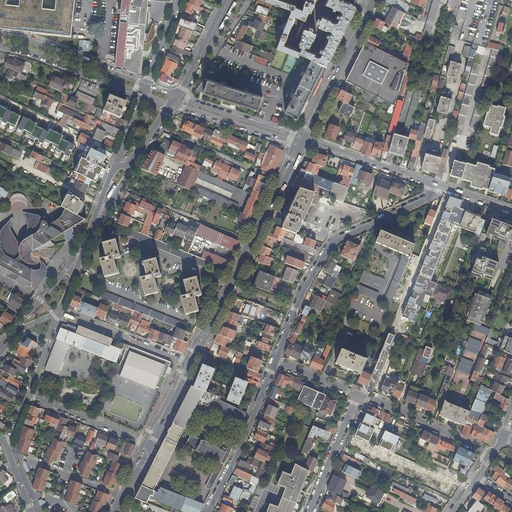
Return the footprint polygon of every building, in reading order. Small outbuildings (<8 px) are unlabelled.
[(0,0),(0,27),(71,36),(74,0),(0,0)] [(121,0),(121,9),(119,8),(118,13),(121,13),(115,65),(123,66),(123,68),(141,75),(144,40),(146,40),(144,44),(147,43),(149,42),(151,41),(153,39),(154,38),(155,35),(155,32),(155,30),(155,27),(154,25),(153,23),(149,33),(145,33),(148,0),(151,0),(171,2),(171,0),(121,0)] [(263,0),(257,0),(256,4),(258,5),(269,9),(272,3),(263,0)] [(298,57),(300,54),(308,57),(312,59),(324,65),(326,67),(355,10),(352,4),(342,0),(327,0),(326,5),(333,7),(333,8),(339,10),(341,11),(342,13),(341,15),(340,15),(338,21),(337,22),(335,22),(331,21),(331,20),(323,17),(322,17),(321,20),(320,20),(319,23),(318,26),(319,27),(326,30),(328,30),(331,31),(332,33),(331,34),(330,34),(328,40),(324,48),(321,54),(320,56),(318,57),(315,56),(315,54),(315,53),(309,51),(308,51),(307,50),(305,49),(306,46),(308,48),(309,47),(312,41),(313,41),(316,35),(316,33),(312,32),(312,31),(309,29),(309,30),(305,29),(304,29),(301,36),(302,37),(300,43),(300,44),(303,45),(300,51),(297,50),(297,49),(287,45),(286,46),(284,45),(286,42),(285,41),(285,40),(286,41),(288,36),(287,36),(288,33),(289,33),(295,19),(294,19),(295,16),(300,18),(300,20),(303,21),(300,29),(296,38),(298,38),(301,30),(305,20),(309,21),(312,16),(308,14),(309,12),(311,12),(315,0),(263,0),(272,3),(292,10),(289,16),(286,23),(286,24),(284,29),(284,30),(281,38),(279,42),(277,48),(298,57)] [(404,12),(408,4),(399,0),(386,0),(385,2),(393,6),(404,12)] [(429,37),(440,0),(432,0),(430,7),(422,35),(429,37)] [(461,0),(448,0),(447,5),(454,7),(453,14),(456,15),(459,4),(460,5),(461,0)] [(194,9),(195,5),(189,3),(188,2),(187,6),(188,6),(185,14),(190,16),(191,14),(192,15),(194,11),(192,10),(193,8),(194,9)] [(267,16),(269,9),(258,5),(255,12),(260,14),(267,16)] [(393,6),(385,22),(390,25),(399,29),(407,13),(404,12),(393,6)] [(467,12),(459,10),(456,18),(465,20),(467,12)] [(267,24),(269,17),(267,16),(260,14),(257,20),(267,24)] [(282,14),(279,21),(286,23),(289,16),(282,14)] [(189,26),(191,21),(182,18),(181,23),(189,26)] [(377,18),(373,26),(386,33),(390,25),(385,22),(377,18)] [(265,32),(268,24),(267,24),(257,20),(254,19),(251,26),(258,29),(265,32)] [(503,34),(506,25),(499,23),(497,32),(503,34)] [(236,34),(234,39),(241,41),(245,33),(248,27),(243,25),(238,35),(237,35),(236,34)] [(187,41),(191,30),(183,27),(178,38),(186,41),(187,41)] [(266,34),(267,32),(265,32),(258,29),(255,37),(263,40),(265,33),(266,34)] [(422,35),(416,34),(415,37),(414,43),(419,44),(422,35)] [(380,41),(369,35),(365,42),(377,48),(380,41)] [(183,49),(186,41),(178,38),(177,37),(174,45),(183,49)] [(234,39),(231,37),(230,41),(236,44),(235,47),(249,53),(252,46),(241,41),(234,39)] [(405,73),(407,63),(389,54),(379,49),(377,48),(365,42),(361,51),(405,73)] [(407,43),(406,47),(402,56),(391,50),(389,54),(407,63),(413,46),(407,43)] [(461,83),(465,85),(467,85),(476,54),(475,54),(476,50),(478,50),(479,46),(472,44),(471,47),(471,49),(469,56),(468,58),(461,83)] [(183,49),(174,45),(171,51),(179,55),(180,53),(189,56),(190,56),(192,52),(184,49),(183,49)] [(462,56),(468,58),(469,56),(471,49),(471,47),(465,45),(462,56)] [(455,48),(449,46),(445,60),(450,61),(447,75),(457,78),(461,64),(451,61),(455,48)] [(478,121),(494,69),(494,68),(499,52),(492,50),(470,128),(476,130),(478,121)] [(395,105),(405,73),(361,51),(354,65),(346,80),(395,105)] [(267,52),(264,59),(271,61),(274,55),(267,52)] [(180,58),(167,53),(165,58),(166,58),(178,63),(180,58)] [(477,53),(458,117),(454,133),(461,135),(463,128),(462,128),(483,54),(477,53)] [(166,58),(160,72),(170,76),(173,68),(175,69),(178,63),(166,58)] [(297,118),(324,65),(312,59),(304,73),(303,76),(294,94),(292,98),(285,112),(288,114),(286,117),(291,120),(293,116),(294,116),(293,118),(296,119),(296,118),(297,118)] [(14,62),(8,60),(4,66),(20,74),(25,65),(15,60),(14,62)] [(409,77),(410,77),(414,64),(412,63),(411,66),(408,65),(405,75),(399,95),(403,96),(409,77)] [(324,65),(297,118),(300,119),(326,67),(324,65)] [(14,83),(15,81),(13,80),(14,77),(16,78),(17,77),(24,80),(26,76),(18,73),(18,74),(14,72),(13,72),(9,70),(5,79),(14,83)] [(168,79),(176,82),(177,82),(178,80),(170,76),(160,72),(158,77),(160,79),(160,80),(166,83),(168,79)] [(508,74),(502,98),(504,98),(507,88),(508,88),(511,75),(508,74)] [(54,76),(49,87),(53,89),(61,92),(63,87),(67,89),(70,83),(66,81),(54,76)] [(204,78),(196,90),(228,101),(238,104),(258,110),(262,97),(247,92),(244,91),(224,85),(221,84),(204,78)] [(462,96),(465,85),(461,83),(457,99),(460,100),(461,95),(462,96)] [(46,96),(45,96),(53,100),(54,95),(52,94),(51,95),(47,94),(48,91),(38,87),(36,92),(46,96)] [(348,103),(352,95),(341,89),(337,98),(344,102),(348,103)] [(404,127),(411,129),(422,91),(415,89),(404,127)] [(50,108),(54,100),(53,100),(45,96),(35,92),(34,97),(43,101),(42,104),(45,105),(44,108),(48,110),(50,107),(50,108)] [(77,92),(77,94),(95,101),(95,100),(77,92)] [(93,106),(95,101),(77,94),(75,98),(85,103),(86,103),(93,106)] [(74,107),(78,100),(74,99),(75,98),(67,95),(63,103),(74,107)] [(111,96),(109,101),(124,108),(125,106),(125,102),(111,96)] [(447,114),(451,99),(440,96),(437,111),(447,114)] [(383,151),(388,152),(389,151),(394,133),(401,110),(403,100),(399,99),(392,119),(393,119),(391,127),(390,127),(383,151)] [(122,113),(124,108),(109,101),(107,106),(122,113)] [(344,102),(339,111),(349,117),(350,113),(351,114),(353,111),(353,110),(354,107),(348,103),(344,102)] [(90,119),(92,116),(87,114),(85,119),(78,116),(79,114),(62,107),(63,104),(60,103),(57,111),(64,114),(70,117),(75,119),(92,127),(93,127),(95,124),(94,123),(95,121),(90,119)] [(90,114),(93,106),(86,103),(83,111),(90,114)] [(104,110),(104,111),(113,115),(120,118),(122,113),(107,106),(105,110),(104,110)] [(484,125),(486,125),(487,122),(491,123),(495,125),(499,109),(491,107),(488,114),(487,114),(484,125)] [(95,116),(101,119),(102,116),(104,111),(98,108),(95,116)] [(505,111),(499,109),(495,125),(491,123),(490,126),(492,127),(490,132),(498,135),(500,129),(501,129),(505,118),(503,117),(505,111)] [(102,116),(101,119),(103,120),(104,117),(107,118),(106,121),(109,122),(113,115),(104,111),(102,116)] [(70,118),(70,117),(64,114),(60,123),(64,125),(65,125),(66,123),(69,124),(71,121),(68,120),(68,119),(69,119),(70,118)] [(113,115),(109,122),(114,124),(115,122),(123,125),(125,120),(120,118),(113,115)] [(434,116),(430,115),(429,118),(424,137),(430,139),(435,121),(433,120),(434,116)] [(75,119),(74,120),(73,122),(90,130),(92,127),(75,119)] [(101,122),(97,119),(95,124),(93,127),(98,129),(99,130),(99,129),(103,131),(117,137),(120,129),(103,122),(102,126),(103,127),(102,129),(99,127),(101,122)] [(182,130),(192,134),(196,126),(186,121),(182,130)] [(335,139),(339,128),(330,124),(326,135),(335,139)] [(192,134),(201,139),(204,132),(205,130),(196,125),(196,126),(192,134)] [(416,139),(411,156),(408,167),(413,168),(425,126),(424,126),(424,127),(419,126),(418,131),(417,136),(418,136),(417,140),(416,139)] [(343,139),(353,142),(357,133),(356,133),(357,131),(347,128),(346,130),(345,132),(343,139)] [(214,132),(206,129),(205,130),(204,132),(205,132),(203,136),(204,136),(204,139),(210,141),(212,137),(214,132)] [(408,137),(416,139),(417,136),(418,131),(411,129),(408,137)] [(103,133),(97,130),(93,138),(98,141),(99,141),(103,133)] [(223,133),(215,130),(214,132),(212,137),(213,138),(211,142),(221,147),(223,143),(225,143),(226,142),(228,138),(222,135),(223,133)] [(97,143),(98,141),(93,138),(81,133),(79,138),(78,139),(77,142),(79,143),(80,140),(82,141),(82,142),(87,145),(93,148),(95,142),(97,143)] [(389,151),(403,155),(408,137),(394,133),(389,151)] [(226,142),(240,148),(242,141),(229,135),(228,138),(226,142)] [(375,140),(366,137),(365,141),(362,150),(361,153),(370,156),(371,153),(375,141),(375,140)] [(357,148),(358,148),(362,150),(365,141),(356,138),(353,147),(357,148)] [(156,147),(154,151),(164,155),(165,152),(167,153),(168,153),(172,143),(166,140),(161,149),(156,147)] [(181,145),(173,141),(172,143),(168,153),(176,156),(181,145)] [(379,156),(380,157),(384,144),(375,141),(371,153),(375,155),(379,156)] [(0,150),(9,155),(12,148),(2,143),(0,148),(0,150)] [(96,151),(91,149),(80,144),(77,150),(83,153),(74,172),(91,181),(96,183),(100,176),(103,177),(108,165),(103,163),(107,157),(105,156),(96,151)] [(258,152),(260,149),(256,148),(248,144),(245,151),(243,157),(253,161),(256,157),(250,154),(251,152),(248,150),(249,148),(258,152)] [(176,156),(174,159),(187,165),(193,152),(194,150),(181,145),(176,156)] [(262,165),(261,169),(270,172),(274,171),(283,151),(270,145),(267,153),(261,150),(260,153),(265,155),(261,165),(262,165)] [(98,147),(96,151),(105,156),(107,151),(98,147)] [(436,172),(435,178),(439,180),(440,176),(440,177),(442,172),(441,172),(443,164),(444,164),(448,150),(443,148),(441,157),(440,157),(436,172)] [(22,153),(13,149),(10,155),(19,159),(22,153)] [(154,151),(153,150),(152,150),(141,169),(156,175),(165,155),(164,155),(154,151)] [(511,163),(511,151),(507,150),(502,164),(511,167),(511,163)] [(41,162),(44,156),(33,151),(30,157),(41,162)] [(197,154),(195,152),(193,152),(187,165),(199,171),(201,167),(193,163),(197,154)] [(315,153),(312,164),(320,166),(324,167),(327,157),(315,153)] [(421,168),(436,172),(440,157),(426,153),(421,168)] [(207,166),(211,168),(214,160),(206,156),(202,165),(206,167),(207,166)] [(350,168),(352,163),(342,160),(341,164),(350,168)] [(34,167),(45,173),(55,178),(57,175),(53,173),(54,170),(37,161),(34,167)] [(212,170),(220,173),(224,164),(216,161),(212,170)] [(462,180),(466,165),(454,161),(450,176),(462,180)] [(317,176),(320,166),(312,164),(305,162),(301,169),(317,176)] [(218,176),(227,179),(227,177),(232,168),(229,167),(224,164),(220,173),(218,176)] [(350,168),(341,164),(338,171),(337,174),(343,176),(343,177),(347,178),(345,187),(334,183),(331,192),(329,198),(343,203),(355,169),(350,168)] [(462,180),(470,183),(474,166),(467,164),(462,180)] [(199,171),(187,165),(178,185),(192,191),(194,185),(198,177),(200,171),(199,171)] [(471,185),(473,186),(479,165),(477,165),(476,167),(474,166),(470,183),(471,183),(471,185)] [(490,187),(494,172),(495,170),(479,165),(473,186),(489,191),(490,187)] [(229,178),(236,181),(240,172),(232,168),(227,177),(229,178)] [(301,169),(297,177),(319,186),(331,192),(334,183),(322,178),(317,176),(301,169)] [(77,181),(88,187),(91,181),(82,176),(74,172),(72,171),(71,173),(72,178),(74,179),(77,181)] [(200,171),(198,177),(233,193),(240,196),(242,190),(227,183),(225,182),(208,174),(200,171)] [(164,172),(162,178),(176,184),(178,178),(164,172)] [(255,173),(251,172),(242,190),(245,191),(247,185),(253,187),(256,180),(251,178),(252,177),(255,173)] [(372,176),(360,172),(357,180),(369,184),(372,176)] [(496,172),(494,172),(490,187),(489,191),(502,196),(503,193),(507,194),(511,179),(495,173),(496,172)] [(260,182),(262,176),(259,175),(253,190),(262,193),(267,185),(260,182)] [(316,192),(319,186),(297,177),(293,186),(300,189),(305,190),(307,186),(311,188),(310,189),(316,192)] [(74,179),(72,183),(76,185),(74,188),(85,194),(88,187),(77,181),(74,179)] [(392,184),(378,179),(373,194),(387,199),(387,197),(389,193),(392,184)] [(406,187),(392,182),(392,184),(389,193),(401,197),(403,196),(406,187)] [(194,185),(192,191),(234,209),(236,210),(239,204),(194,185)] [(296,234),(315,194),(305,190),(300,189),(282,229),(296,234)] [(248,202),(243,214),(251,217),(262,193),(253,190),(251,194),(249,198),(250,198),(249,202),(248,202)] [(86,201),(69,192),(69,194),(62,207),(65,209),(78,215),(86,201)] [(131,201),(130,204),(139,207),(149,211),(152,206),(145,203),(146,200),(140,197),(139,200),(142,201),(140,205),(137,203),(131,201)] [(140,210),(141,208),(139,207),(130,204),(127,202),(123,212),(132,215),(135,208),(136,208),(136,209),(140,210)] [(474,213),(477,214),(479,207),(475,205),(472,212),(471,216),(472,216),(474,213)] [(159,218),(162,219),(164,215),(161,213),(163,210),(158,208),(155,217),(152,223),(156,225),(159,218)] [(76,225),(85,219),(78,215),(65,209),(63,212),(71,217),(72,217),(76,225)] [(164,227),(167,220),(168,217),(169,216),(166,215),(168,210),(166,209),(164,214),(165,214),(160,225),(164,227)] [(424,222),(431,225),(436,212),(430,210),(424,222)] [(472,212),(466,210),(465,212),(462,221),(459,227),(464,228),(465,229),(471,216),(472,212)] [(30,228),(26,216),(29,213),(24,212),(27,225),(28,227),(28,228),(27,230),(27,232),(19,245),(20,245),(30,228)] [(61,217),(69,221),(72,227),(76,225),(72,217),(71,217),(63,212),(61,217)] [(37,215),(29,213),(26,216),(30,228),(20,245),(19,245),(17,244),(15,243),(11,244),(9,245),(8,246),(7,247),(6,248),(6,249),(3,250),(0,239),(0,272),(26,286),(27,287),(28,287),(29,287),(32,286),(32,288),(33,289),(35,291),(46,275),(46,271),(46,270),(46,268),(46,266),(45,265),(44,266),(43,267),(43,268),(42,268),(41,269),(40,270),(39,270),(38,270),(36,271),(33,270),(29,268),(28,267),(27,265),(26,261),(26,259),(27,257),(29,254),(32,251),(54,245),(50,240),(63,232),(72,227),(69,221),(61,217),(48,226),(48,224),(47,222),(45,221),(44,221),(42,222),(42,220),(41,217),(39,216),(37,215)] [(465,229),(470,231),(477,214),(474,213),(472,216),(471,216),(465,229)] [(240,222),(247,224),(251,217),(243,214),(240,221),(240,222)] [(482,216),(477,214),(470,231),(475,233),(475,232),(481,218),(482,216)] [(122,215),(118,224),(127,228),(131,218),(122,215)] [(148,215),(145,224),(151,227),(152,223),(155,217),(148,215)] [(17,244),(19,245),(11,231),(11,229),(10,226),(11,222),(12,218),(2,229),(0,233),(0,239),(3,250),(6,249),(6,248),(7,247),(8,246),(9,245),(11,244),(15,243),(17,244)] [(483,219),(481,218),(475,232),(480,234),(485,220),(483,219)] [(511,222),(500,218),(498,221),(491,219),(486,234),(500,239),(497,248),(504,250),(508,240),(511,229),(511,222)] [(177,226),(169,222),(165,231),(173,235),(174,234),(177,226)] [(189,228),(178,223),(177,226),(174,234),(184,239),(189,228)] [(145,224),(141,233),(147,236),(149,231),(151,227),(145,224)] [(198,230),(216,238),(219,232),(200,224),(198,230)] [(191,226),(186,238),(192,241),(198,229),(191,226)] [(72,227),(63,232),(65,235),(65,237),(65,242),(72,241),(73,239),(74,237),(74,235),(74,231),(72,227)] [(277,227),(274,234),(295,242),(298,243),(304,246),(307,238),(296,234),(282,229),(277,227)] [(207,269),(210,262),(201,258),(197,257),(149,237),(147,236),(141,233),(132,229),(129,236),(207,269)] [(160,232),(158,231),(155,239),(159,240),(161,235),(163,236),(164,234),(162,233),(163,232),(160,231),(160,232)] [(401,260),(383,303),(389,306),(392,300),(411,253),(415,246),(380,231),(375,243),(402,254),(400,259),(401,260)] [(233,239),(219,232),(216,238),(215,240),(227,246),(227,247),(234,251),(236,246),(231,244),(233,239)] [(308,252),(316,255),(319,251),(313,249),(304,246),(298,243),(295,242),(274,234),(269,233),(266,239),(274,242),(279,244),(279,243),(276,242),(277,239),(282,241),(280,245),(286,247),(288,243),(297,247),(308,252)] [(471,259),(476,261),(481,247),(484,238),(486,234),(482,233),(471,259)] [(313,249),(316,242),(307,238),(304,246),(313,249)] [(270,249),(274,242),(266,239),(262,246),(270,249)] [(106,258),(100,260),(105,278),(118,274),(114,260),(120,258),(116,240),(103,244),(106,258)] [(351,265),(355,255),(358,249),(359,246),(353,243),(353,244),(348,243),(347,243),(341,256),(346,259),(345,262),(351,265)] [(277,257),(271,255),(269,254),(271,250),(270,249),(262,246),(259,254),(261,254),(271,258),(276,260),(277,257)] [(486,249),(481,247),(476,261),(471,272),(482,276),(483,274),(493,278),(498,263),(492,261),(492,260),(485,257),(486,249)] [(204,251),(201,258),(210,262),(222,267),(225,260),(204,251)] [(306,263),(309,256),(301,253),(298,257),(293,255),(292,258),(294,259),(305,263),(306,263)] [(147,277),(141,278),(145,296),(158,293),(155,279),(161,277),(156,259),(152,260),(150,255),(148,254),(140,256),(142,263),(143,266),(144,266),(147,277)] [(259,259),(258,262),(264,264),(269,266),(270,265),(269,264),(271,258),(261,254),(260,258),(259,259)] [(286,264),(302,270),(305,263),(294,259),(292,258),(289,257),(286,264)] [(337,278),(339,274),(333,271),(335,267),(336,266),(336,265),(328,261),(326,265),(326,266),(324,266),(322,270),(333,276),(337,278)] [(288,268),(286,272),(296,276),(298,272),(288,268)] [(260,271),(254,286),(268,291),(274,294),(280,279),(260,271)] [(385,279),(364,271),(361,277),(382,286),(385,279)] [(286,272),(283,280),(293,284),(296,276),(286,272)] [(332,289),(337,278),(333,276),(332,278),(328,276),(323,285),(332,289)] [(201,295),(197,278),(183,281),(187,295),(181,297),(186,315),(199,311),(195,297),(201,295)] [(432,297),(438,299),(443,286),(437,283),(432,297)] [(379,293),(358,284),(358,285),(357,287),(355,291),(376,300),(379,293)] [(438,299),(443,301),(448,288),(443,286),(438,299)] [(85,291),(77,288),(74,293),(81,296),(80,298),(75,296),(72,302),(71,302),(69,308),(77,312),(79,305),(81,302),(85,291)] [(443,301),(448,303),(453,290),(448,288),(443,301)] [(342,295),(331,290),(327,298),(326,301),(327,302),(332,304),(337,307),(339,302),(342,295)] [(102,291),(100,297),(102,298),(115,303),(123,306),(132,310),(135,304),(102,291)] [(486,295),(478,292),(477,295),(476,299),(470,313),(469,317),(467,320),(475,323),(486,295)] [(489,305),(490,301),(492,296),(487,294),(486,295),(475,323),(480,325),(483,320),(484,316),(485,317),(489,305)] [(24,300),(14,295),(10,302),(9,304),(19,309),(24,300)] [(312,303),(310,307),(312,308),(316,310),(321,312),(326,301),(319,297),(315,295),(312,301),(312,303)] [(468,312),(470,313),(476,299),(474,298),(473,297),(467,311),(468,312)] [(115,303),(102,298),(98,309),(95,315),(104,318),(109,308),(112,309),(115,303)] [(242,304),(238,315),(245,317),(253,320),(259,305),(247,301),(246,305),(242,304)] [(81,302),(79,305),(83,307),(81,312),(95,317),(95,315),(98,309),(81,302)] [(107,321),(115,325),(116,323),(118,317),(112,314),(115,308),(121,310),(123,306),(115,303),(112,309),(107,321)] [(136,304),(134,311),(141,313),(143,315),(150,317),(155,319),(178,328),(180,329),(183,323),(136,304)] [(121,311),(132,315),(133,313),(134,311),(132,310),(123,306),(121,310),(121,311)] [(301,320),(300,323),(303,324),(304,324),(307,317),(311,308),(306,306),(304,309),(303,309),(302,311),(303,312),(302,314),(303,315),(302,317),(301,317),(300,320),(301,320)] [(14,317),(5,312),(0,320),(0,321),(5,324),(4,325),(8,327),(9,326),(14,317)] [(245,319),(245,317),(238,315),(229,312),(226,319),(235,322),(241,324),(243,318),(245,319)] [(129,322),(136,324),(138,325),(139,325),(142,318),(143,315),(141,313),(140,316),(139,318),(132,315),(130,319),(129,322)] [(116,323),(127,327),(129,323),(129,322),(130,319),(119,315),(118,317),(116,323)] [(232,330),(235,322),(226,319),(222,327),(232,330)] [(138,330),(150,334),(152,329),(152,328),(150,327),(150,328),(148,328),(145,327),(146,326),(145,326),(147,322),(143,320),(138,330)] [(296,325),(295,329),(296,330),(295,333),(299,335),(303,324),(300,323),(298,326),(296,325)] [(472,330),(488,336),(491,329),(480,325),(475,323),(472,330)] [(68,326),(63,324),(45,369),(58,374),(69,344),(116,362),(121,350),(111,345),(113,340),(79,326),(77,330),(68,326)] [(273,331),(275,327),(267,325),(264,333),(265,333),(270,335),(273,336),(275,332),(273,331)] [(233,340),(236,332),(232,330),(222,327),(218,335),(232,340),(233,340)] [(183,341),(186,332),(180,329),(178,328),(174,338),(183,341)] [(152,342),(155,343),(157,339),(160,332),(152,329),(150,334),(148,337),(153,339),(152,342)] [(490,339),(494,330),(491,329),(488,336),(485,343),(495,347),(511,354),(511,338),(506,336),(503,342),(498,340),(497,342),(490,339)] [(174,338),(160,332),(157,339),(168,343),(166,347),(169,349),(170,347),(174,338)] [(294,335),(289,344),(293,346),(299,335),(292,332),(291,334),(294,335)] [(267,345),(270,335),(265,333),(261,343),(267,345)] [(231,343),(232,340),(218,335),(214,342),(225,347),(227,341),(231,343)] [(250,347),(253,339),(247,337),(244,344),(247,345),(250,347)] [(20,341),(18,344),(20,345),(30,350),(31,347),(33,349),(36,344),(27,338),(24,344),(20,341)] [(169,349),(182,353),(187,343),(183,341),(174,338),(170,347),(169,349)] [(477,354),(482,342),(470,338),(465,350),(477,354)] [(269,349),(271,346),(267,345),(261,343),(257,341),(255,346),(257,347),(266,351),(269,349)] [(460,349),(463,343),(460,342),(450,368),(454,370),(460,353),(457,352),(460,349)] [(493,352),(495,347),(485,343),(483,348),(484,348),(481,355),(485,357),(487,350),(493,352)] [(169,368),(171,363),(124,344),(122,348),(126,349),(116,374),(155,390),(161,376),(165,377),(166,373),(169,374),(171,369),(169,368)] [(246,349),(247,345),(244,344),(239,352),(243,354),(244,354),(252,357),(256,359),(259,352),(255,350),(248,347),(247,349),(246,349)] [(285,354),(290,356),(293,348),(294,346),(290,344),(285,354)] [(25,358),(30,350),(20,345),(17,351),(14,348),(12,351),(19,354),(25,358)] [(332,347),(328,345),(322,358),(323,358),(322,360),(320,359),(321,358),(319,357),(319,359),(314,357),(310,366),(321,371),(332,347)] [(231,350),(222,346),(218,355),(227,359),(230,351),(231,351),(231,350)] [(302,352),(299,357),(307,361),(308,359),(311,360),(315,352),(304,347),(302,352)] [(319,359),(319,357),(320,355),(323,349),(319,347),(314,357),(319,359)] [(377,349),(372,347),(367,359),(367,360),(365,363),(369,364),(370,362),(371,362),(377,349)] [(295,358),(298,360),(299,357),(302,352),(293,348),(290,356),(293,357),(295,358)] [(336,364),(344,368),(350,353),(342,350),(336,364)] [(235,360),(233,360),(232,363),(237,365),(238,365),(243,354),(239,352),(238,352),(235,360)] [(344,368),(361,374),(362,372),(363,369),(365,363),(367,360),(365,359),(350,353),(344,368)] [(25,358),(19,354),(17,357),(20,359),(18,362),(30,369),(32,361),(27,358),(25,358)] [(428,358),(422,355),(421,359),(420,362),(415,374),(422,377),(427,364),(426,364),(428,358)] [(495,371),(499,373),(501,369),(505,358),(497,355),(492,366),(496,367),(495,371)] [(251,357),(247,369),(250,370),(257,373),(262,361),(256,359),(252,357),(251,357)] [(474,362),(462,357),(457,369),(469,374),(474,362)] [(486,360),(479,357),(470,380),(479,384),(482,378),(477,376),(484,361),(485,362),(486,360)] [(444,371),(449,359),(445,358),(440,370),(444,371)] [(504,370),(501,369),(499,373),(498,374),(508,378),(511,368),(511,359),(509,358),(504,370)] [(18,362),(12,359),(9,364),(11,365),(11,366),(24,372),(25,371),(28,373),(30,369),(18,362)] [(411,372),(415,374),(420,362),(416,360),(411,372)] [(15,374),(17,371),(6,365),(3,371),(12,377),(14,374),(15,374)] [(203,365),(194,387),(206,392),(215,369),(203,365)] [(248,379),(246,382),(248,383),(257,386),(262,375),(257,373),(250,370),(247,378),(248,379)] [(371,375),(362,372),(361,374),(358,381),(367,386),(371,375)] [(285,376),(280,374),(276,384),(280,386),(285,376)] [(451,376),(447,374),(439,395),(438,396),(442,398),(444,399),(445,395),(444,395),(451,376)] [(510,382),(511,379),(508,378),(498,374),(497,374),(495,381),(493,385),(490,384),(488,389),(491,391),(496,393),(501,395),(505,386),(507,381),(510,382)] [(288,378),(285,377),(280,389),(282,390),(283,390),(286,385),(292,387),(296,378),(289,375),(288,378)] [(11,384),(17,388),(18,386),(21,382),(9,376),(7,380),(1,376),(0,378),(10,384),(11,384)] [(0,383),(4,386),(3,389),(6,391),(6,390),(14,395),(15,393),(18,389),(10,384),(0,378),(0,383)] [(236,378),(227,400),(239,405),(248,383),(246,382),(236,378)] [(295,390),(301,393),(303,388),(304,386),(305,384),(299,382),(300,380),(296,378),(292,387),(296,389),(295,390)] [(398,380),(395,378),(393,378),(391,382),(391,383),(388,389),(391,390),(394,391),(398,380)] [(391,383),(384,381),(381,389),(381,390),(387,392),(388,389),(391,383)] [(394,395),(400,397),(404,386),(397,383),(393,394),(394,395)] [(469,415),(464,426),(463,429),(461,434),(469,437),(470,435),(472,436),(482,414),(487,402),(489,398),(490,395),(491,391),(488,389),(483,386),(481,385),(470,412),(469,415)] [(172,507),(170,511),(175,511),(177,509),(184,511),(199,511),(203,505),(177,494),(176,491),(164,486),(160,488),(158,493),(153,491),(156,485),(178,442),(184,431),(198,402),(241,423),(242,423),(246,414),(220,400),(221,398),(206,392),(194,387),(192,386),(167,435),(135,498),(147,503),(149,498),(172,507)] [(279,395),(282,390),(280,389),(273,386),(268,397),(271,398),(273,399),(274,398),(276,393),(277,394),(279,395)] [(421,390),(411,386),(405,400),(416,404),(420,394),(421,390)] [(0,395),(10,402),(14,396),(6,391),(3,389),(1,388),(0,390),(0,395)] [(297,401),(319,411),(325,397),(317,394),(318,392),(315,391),(314,392),(303,388),(301,393),(299,397),(297,401)] [(496,393),(494,397),(493,398),(502,403),(499,408),(505,411),(509,400),(501,395),(496,393)] [(416,405),(425,409),(429,398),(429,397),(420,394),(416,404),(416,405)] [(326,414),(329,415),(333,405),(334,406),(337,400),(326,395),(325,397),(319,411),(316,417),(324,420),(326,414)] [(273,399),(271,398),(269,402),(269,403),(277,407),(278,405),(279,402),(273,399)] [(436,401),(429,398),(425,409),(432,411),(436,401)] [(439,416),(464,426),(469,415),(470,412),(459,407),(446,402),(446,401),(445,400),(439,416)] [(198,402),(184,431),(191,434),(227,453),(231,446),(229,445),(227,449),(188,430),(200,406),(239,426),(241,423),(198,402)] [(286,409),(285,412),(291,415),(294,409),(282,403),(281,405),(283,406),(283,407),(286,409)] [(275,419),(279,410),(277,408),(269,405),(267,409),(269,410),(266,415),(275,419)] [(40,409),(31,406),(28,414),(37,417),(40,409)] [(376,417),(379,410),(374,408),(371,415),(371,416),(377,418),(378,417),(376,417)] [(378,417),(377,418),(382,420),(382,421),(385,413),(382,412),(379,418),(378,417)] [(390,415),(386,413),(383,420),(390,423),(392,417),(391,417),(390,418),(389,418),(390,415)] [(487,416),(482,414),(472,436),(485,442),(489,441),(494,433),(483,427),(487,416)] [(33,426),(37,418),(28,415),(25,423),(33,426)] [(58,420),(46,415),(44,420),(51,423),(56,426),(58,420)] [(265,415),(262,422),(271,426),(273,427),(276,420),(275,419),(266,415),(265,415)] [(59,438),(58,440),(63,441),(64,439),(66,434),(69,427),(65,426),(67,420),(60,417),(58,420),(56,426),(55,428),(54,431),(59,432),(60,429),(63,431),(60,438),(59,438)] [(260,421),(257,429),(258,430),(265,433),(267,429),(268,427),(270,428),(271,426),(262,422),(260,421)] [(328,423),(325,430),(331,433),(334,434),(335,430),(337,425),(327,421),(327,422),(328,423)] [(360,424),(358,428),(372,434),(374,431),(360,424)] [(321,437),(328,440),(331,433),(325,430),(313,425),(308,437),(313,439),(315,435),(321,437)] [(21,437),(20,438),(31,443),(32,441),(31,440),(35,430),(24,426),(20,436),(21,437)] [(77,429),(69,426),(69,427),(66,434),(74,437),(77,429)] [(95,430),(91,428),(89,431),(90,431),(85,445),(88,446),(90,441),(92,442),(92,440),(91,440),(95,430)] [(369,440),(372,434),(358,428),(355,434),(369,440)] [(264,443),(268,434),(265,433),(258,430),(254,439),(262,442),(264,443)] [(185,446),(191,434),(184,431),(178,442),(185,446)] [(440,438),(424,431),(420,439),(428,442),(425,448),(433,452),(434,450),(439,440),(440,438)] [(109,438),(99,434),(95,445),(98,446),(99,443),(106,446),(109,438)] [(206,487),(211,490),(230,455),(233,447),(231,446),(227,453),(191,434),(185,446),(217,462),(218,461),(218,462),(206,487)] [(77,435),(73,445),(76,447),(78,444),(79,445),(78,447),(82,449),(83,447),(86,439),(78,435),(77,435)] [(451,483),(453,480),(416,463),(368,442),(355,436),(350,446),(369,454),(371,455),(372,453),(405,468),(402,473),(417,480),(420,474),(427,477),(424,483),(446,493),(451,483)] [(312,442),(313,439),(308,437),(301,452),(306,455),(308,450),(310,451),(314,443),(312,442)] [(27,454),(31,443),(20,438),(17,446),(20,447),(22,448),(20,451),(27,454)] [(49,447),(48,449),(59,454),(60,452),(61,453),(65,442),(63,441),(54,438),(50,448),(49,447)] [(108,448),(115,450),(116,446),(118,442),(110,438),(106,447),(108,448)] [(443,441),(439,440),(434,450),(438,451),(441,446),(443,441)] [(454,447),(443,441),(441,446),(446,448),(456,453),(458,448),(454,447)] [(83,447),(82,449),(89,452),(92,453),(94,448),(95,446),(95,444),(92,442),(90,450),(83,447)] [(119,447),(118,447),(116,451),(121,454),(120,456),(129,459),(135,446),(128,443),(128,444),(124,442),(123,443),(121,448),(119,447)] [(178,442),(156,485),(158,487),(179,446),(216,464),(217,462),(185,446),(178,442)] [(262,442),(254,458),(259,460),(264,463),(265,460),(269,462),(271,458),(267,456),(270,451),(274,453),(275,449),(270,446),(264,443),(262,442)] [(456,453),(476,462),(477,460),(475,454),(459,447),(458,448),(456,453)] [(56,462),(59,454),(48,449),(43,461),(50,463),(52,460),(53,460),(56,462)] [(82,461),(81,463),(92,467),(93,465),(94,466),(98,456),(87,451),(84,461),(82,461)] [(110,453),(108,459),(116,463),(117,462),(119,456),(110,453)] [(353,464),(355,460),(342,453),(341,456),(339,461),(341,462),(341,461),(346,463),(347,459),(349,460),(348,462),(353,464)] [(297,460),(295,465),(309,472),(312,473),(314,469),(313,469),(315,465),(317,460),(315,458),(310,456),(306,465),(297,460)] [(256,467),(259,460),(254,458),(250,457),(247,463),(252,465),(254,466),(256,467)] [(121,458),(119,463),(119,464),(125,466),(128,461),(121,458)] [(239,464),(250,469),(252,465),(247,463),(241,460),(239,464)] [(496,472),(495,473),(492,477),(497,480),(505,468),(507,465),(500,460),(497,466),(496,465),(493,470),(494,471),(496,472)] [(108,471),(107,473),(118,477),(118,476),(120,476),(124,466),(113,461),(109,471),(108,471)] [(88,478),(92,467),(81,463),(78,470),(81,472),(82,472),(81,476),(88,478)] [(346,464),(342,471),(357,479),(361,472),(346,464)] [(293,511),(301,491),(309,472),(295,465),(291,475),(283,472),(278,485),(286,489),(278,508),(270,505),(266,511),(293,511)] [(50,471),(39,467),(35,477),(36,477),(32,487),(43,492),(46,486),(49,487),(51,483),(46,481),(50,471)] [(249,488),(247,492),(252,494),(254,495),(261,480),(260,480),(257,478),(236,468),(234,474),(250,481),(249,484),(251,485),(250,488),(249,488)] [(504,475),(506,473),(508,470),(505,468),(497,480),(496,482),(504,487),(505,485),(508,480),(509,479),(504,475)] [(8,479),(11,476),(3,470),(0,472),(0,476),(0,477),(0,479),(3,484),(8,480),(8,479)] [(115,485),(118,477),(107,473),(102,484),(109,487),(111,483),(112,484),(115,485)] [(402,473),(401,475),(416,482),(417,480),(402,473)] [(238,478),(233,475),(229,483),(235,486),(238,481),(237,481),(238,478)] [(333,493),(339,496),(346,481),(334,475),(333,476),(327,490),(333,493)] [(82,484),(71,480),(67,489),(65,489),(63,493),(67,494),(64,500),(75,505),(79,494),(82,484)] [(424,483),(423,485),(445,496),(446,493),(424,483)] [(397,484),(395,488),(410,496),(412,492),(397,484)] [(237,501),(242,489),(235,486),(231,493),(232,493),(230,498),(233,499),(237,501)] [(379,504),(385,493),(380,490),(372,487),(367,497),(379,504)] [(395,488),(394,488),(393,492),(403,497),(402,498),(405,499),(404,502),(413,507),(417,499),(410,496),(395,488)] [(478,488),(472,497),(479,502),(485,493),(478,488)] [(100,511),(104,504),(105,505),(109,495),(98,491),(94,500),(93,500),(89,510),(94,511),(100,511)] [(492,504),(497,497),(489,492),(484,499),(492,504)] [(339,506),(343,499),(339,496),(333,493),(329,500),(335,504),(339,506)] [(422,498),(435,504),(437,499),(424,493),(422,498)] [(230,506),(233,499),(230,498),(229,497),(225,495),(223,500),(225,501),(224,503),(230,506)] [(501,507),(501,506),(503,504),(504,502),(498,498),(493,505),(496,507),(495,508),(499,510),(501,507)] [(330,511),(333,511),(332,511),(335,504),(326,499),(322,507),(330,511)]
